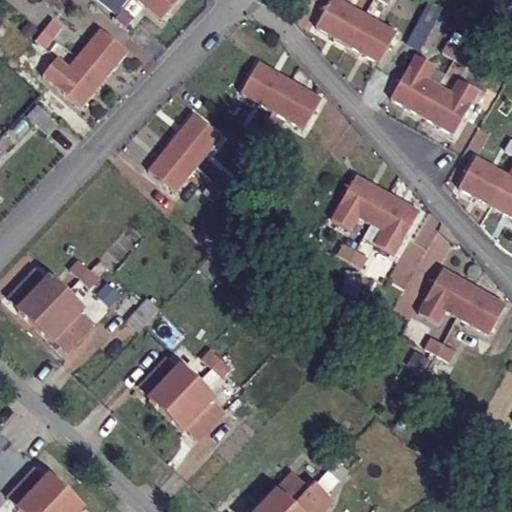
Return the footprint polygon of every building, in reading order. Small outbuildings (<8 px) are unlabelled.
[(135,0),(136,0),(135,0),(98,0),(118,16),(131,0),(135,0)] [(135,0),(136,0),(163,23),(182,0),(135,0)] [(347,48),(367,13),(345,0),(334,0),(316,30),(347,48)] [(388,25),(367,13),(347,48),(379,67),(410,13),(399,6),(388,25)] [(79,61),(105,82),(129,54),(103,32),(79,61)] [(443,57),(455,63),(461,52),(449,46),(443,57)] [(473,59),(461,52),(455,63),(467,70),(473,59)] [(389,101),(422,120),(440,90),(427,82),(434,69),(414,58),(389,101)] [(82,111),(105,82),(79,61),(68,73),(55,61),(46,71),(60,83),(56,89),(82,111)] [(273,114),(291,85),(261,67),(242,96),(273,114)] [(422,120),(453,137),(478,94),(458,83),(451,96),(440,90),(422,120)] [(322,102),(291,85),(273,114),(304,131),(322,102)] [(41,133),(50,124),(37,112),(28,121),(41,133)] [(194,117),(172,145),(199,168),(221,140),(194,117)] [(0,194),(6,188),(0,182),(0,177),(20,156),(3,139),(0,141),(0,194)] [(186,184),(199,168),(172,145),(150,174),(163,184),(156,194),(169,205),(177,196),(193,209),(203,197),(186,184)] [(477,161),(459,191),(493,209),(510,179),(477,161)] [(511,174),(510,179),(493,209),(511,220),(511,174)] [(371,227),(389,198),(358,179),(341,208),(371,227)] [(420,217),(389,198),(371,227),(387,237),(377,253),(392,262),(420,217)] [(334,256),(344,239),(329,230),(319,246),(334,256)] [(70,273),(81,282),(88,274),(89,272),(79,263),(70,273)] [(19,312),(18,314),(35,331),(66,298),(48,282),(47,283),(36,272),(8,302),(19,312)] [(88,274),(81,282),(91,291),(99,282),(89,272),(88,274)] [(457,322),(475,291),(445,272),(435,288),(425,283),(416,298),(457,322)] [(506,310),(475,291),(457,322),(471,331),(465,340),(483,350),(488,341),(501,349),(511,334),(497,325),(506,310)] [(210,328),(230,306),(220,296),(199,317),(210,328)] [(35,331),(53,347),(55,345),(66,356),(94,327),(82,316),(83,315),(66,298),(35,331)] [(127,325),(138,336),(159,313),(148,302),(127,325)] [(265,370),(286,349),(274,337),(253,359),(265,370)] [(164,418),(217,361),(201,346),(148,403),(164,418)] [(236,379),(217,361),(164,418),(183,435),(236,379)] [(135,392),(143,400),(173,370),(165,362),(135,392)] [(301,453),(320,434),(308,423),(290,442),(301,453)] [(289,511),(314,486),(333,466),(317,452),(259,511),(289,511)] [(22,503),(41,483),(33,476),(14,496),(22,503)] [(52,511),(66,497),(50,481),(19,511),(52,511)] [(323,511),(332,502),(314,486),(289,511),(323,511)] [(81,511),(66,497),(52,511),(81,511)]
